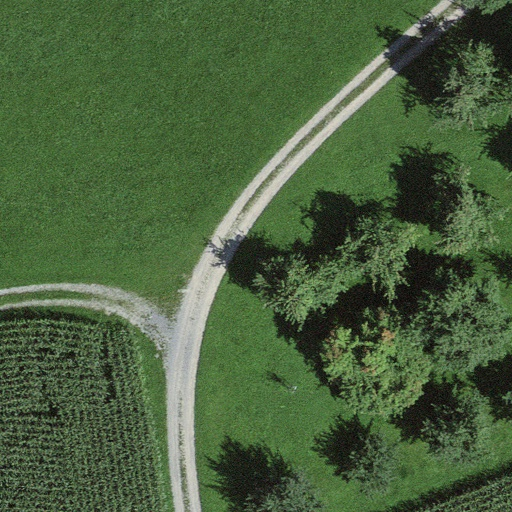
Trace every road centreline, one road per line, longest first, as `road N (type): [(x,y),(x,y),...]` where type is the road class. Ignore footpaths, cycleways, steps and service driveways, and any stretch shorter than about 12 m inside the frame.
road 1 (track): [(468,0),(323,126),(250,211),(203,284),(185,355),(194,511)]
road 2 (track): [(185,355),(103,299),(0,301)]
